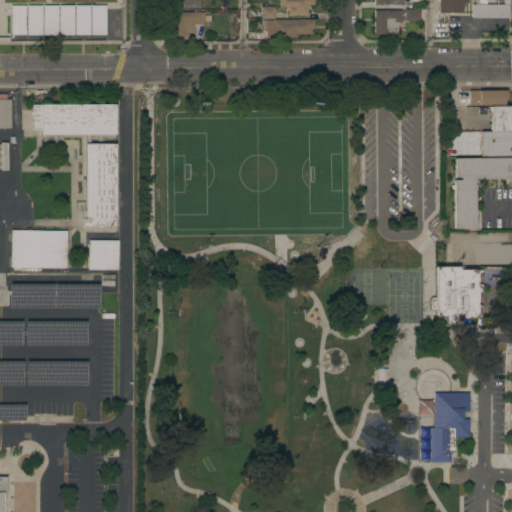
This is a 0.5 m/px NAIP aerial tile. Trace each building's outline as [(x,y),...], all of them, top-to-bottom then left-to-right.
[(198,0),(198,8),(170,8),(170,0),(198,0)] [(313,0),(313,4),(306,4),(307,14),(286,14),(286,7),(278,7),(278,0),(313,0)] [(467,0),(467,3),(460,3),(460,13),(436,13),(436,0),(467,0)] [(470,17),(470,4),(474,4),(474,0),(485,0),(485,4),(507,4),(507,18),(470,17)] [(8,5),(23,5),(23,34),(8,35),(8,5)] [(24,5),(39,5),(39,34),(24,35),(24,5)] [(40,5),(54,5),(55,35),(40,35),(40,5)] [(56,5),(70,5),(71,34),(56,34),(56,5)] [(72,5),(86,5),(87,34),(72,35),(72,5)] [(88,5),(103,5),(103,34),(89,35),(88,5)] [(273,6),(273,19),(260,19),(259,6),(273,6)] [(419,9),(419,20),(403,20),(403,9),(419,9)] [(400,10),(401,22),(397,22),(397,34),(373,34),(373,10),(400,10)] [(203,12),(203,24),(193,24),(193,33),(187,33),(187,36),(170,36),(169,12),(203,12)] [(272,37),(272,19),(313,19),(313,29),(310,29),(310,34),(296,34),(296,37),(272,37)] [(8,100),(0,99),(0,128),(8,128),(8,100)] [(113,104),(113,226),(88,226),(88,227),(83,227),(83,134),(39,134),(39,129),(31,129),(31,104),(113,104)] [(490,105),(511,105),(511,131),(489,131),(490,105)] [(511,131),(511,156),(479,156),(480,151),(478,151),(478,145),(479,145),(479,131),(489,131),(511,131)] [(511,158),(511,183),(503,183),(503,178),(473,179),(473,228),(453,228),(452,180),(459,180),(458,177),(453,177),(453,158),(511,158)] [(65,231),(65,268),(9,267),(9,230),(65,231)] [(116,240),(116,270),(87,269),(87,240),(116,240)] [(457,267),(457,270),(481,269),(481,271),(481,272),(480,272),(475,273),(475,285),(477,284),(479,284),(480,285),(481,286),(481,292),(480,293),(479,293),(475,293),(475,305),(479,305),(480,305),(481,306),(481,312),(480,313),(475,313),(475,317),(473,318),(464,318),(463,317),(462,317),(462,315),(461,312),(458,315),(453,315),(453,320),(458,320),(457,325),(456,325),(455,326),(444,326),(442,324),(442,321),(437,321),(435,320),(434,319),(434,310),(430,310),(429,310),(428,309),(428,308),(428,299),(429,298),(434,298),(433,267),(457,267)] [(9,309),(9,285),(98,285),(98,309),(9,309)] [(24,346),(24,321),(85,321),(85,346),(24,346)] [(0,345),(0,322),(20,322),(20,346),(0,345)] [(0,386),(0,361),(22,362),(22,386),(0,386)] [(25,386),(25,362),(86,362),(86,386),(25,386)] [(386,368),(386,372),(383,372),(383,387),(376,387),(376,369),(386,368)] [(467,392),(468,411),(460,411),(460,419),(467,419),(467,437),(452,437),(453,452),(448,452),(448,462),(429,462),(428,428),(432,428),(432,393),(467,392)] [(430,414),(429,401),(416,401),(416,414),(430,414)] [(0,405),(25,405),(25,421),(0,421),(0,405)]
